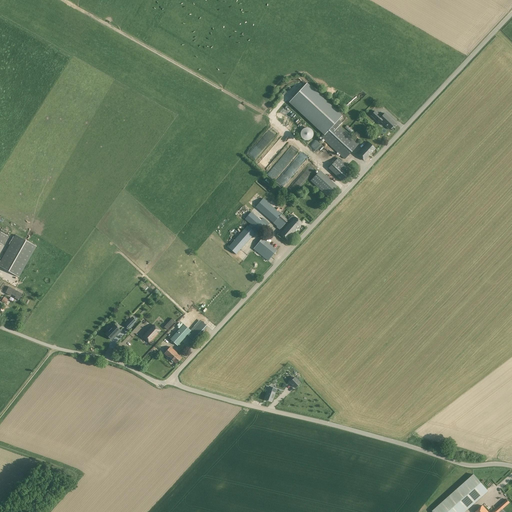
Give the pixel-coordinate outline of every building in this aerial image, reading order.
[(344,159),(358,144),(335,123),(342,115),(306,83),(288,102),(311,123),(308,126),(344,159)] [(396,123),(385,113),(382,116),(375,110),(371,115),(379,123),(381,121),(390,129),(396,123)] [(310,140),(311,139),(313,137),(313,135),(313,134),(313,133),(312,131),(311,129),(309,128),(307,128),(305,128),(303,128),(302,130),(300,132),(300,133),(300,135),(301,136),(302,138),(303,139),(304,140),(306,141),(308,141),(310,140)] [(364,160),(375,149),(368,142),(357,154),(364,160)] [(316,143),(313,146),(321,152),(320,153),(324,156),(327,152),(317,144),(316,143)] [(338,158),(328,168),(342,181),(351,170),(338,158)] [(327,196),(337,186),(320,171),(310,181),(327,196)] [(281,214),(277,211),(275,209),(263,198),(255,207),(277,226),(276,227),(280,230),(285,224),(288,221),(281,214)] [(250,224),(248,227),(247,226),(228,248),(236,255),(255,233),(257,230),(261,234),(270,224),(263,218),(261,220),(251,212),(244,219),(250,224)] [(295,217),(287,226),(288,226),(294,231),(297,228),(298,229),(300,227),(299,226),(302,223),(295,217)] [(287,226),(280,234),(287,240),(294,231),(288,226),(287,226)] [(0,262),(0,266),(19,277),(36,246),(16,234),(0,262)] [(268,261),(277,250),(262,238),(253,249),(268,261)] [(15,298),(19,300),(22,294),(9,287),(6,293),(11,296),(12,294),(16,296),(15,298)] [(175,322),(172,319),(164,327),(167,330),(175,322)] [(129,329),(134,323),(130,320),(125,325),(129,329)] [(202,321),(188,336),(194,341),(207,326),(202,321)] [(120,331),(114,325),(111,328),(110,327),(107,330),(108,331),(105,334),(111,340),(120,331)] [(177,346),(191,331),(184,325),(170,339),(177,346)] [(146,341),(149,343),(158,333),(151,327),(147,332),(148,332),(146,333),(142,337),(144,339),(145,339),(147,341),(146,341)] [(177,353),(170,347),(164,353),(171,360),(172,360),(176,364),(182,358),(177,354),(177,353)] [(295,389),(301,383),(295,377),(289,383),(295,389)] [(276,388),(270,386),(266,398),(271,400),(276,388)] [(465,511),(488,491),(473,474),(432,511),(433,511),(465,511)] [(488,511),(483,505),(475,511),(499,511),(502,510),(510,503),(506,499),(493,511),(492,511),(488,511)]
